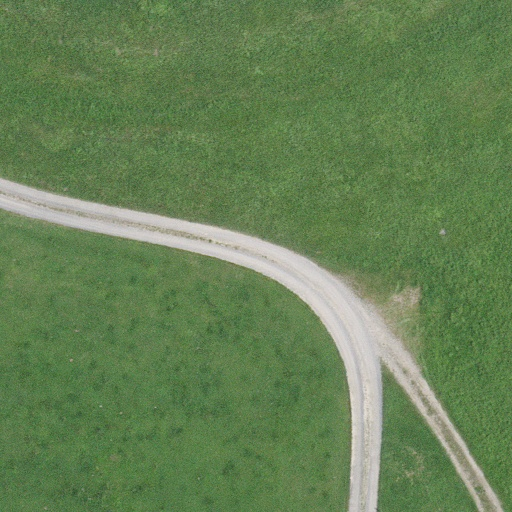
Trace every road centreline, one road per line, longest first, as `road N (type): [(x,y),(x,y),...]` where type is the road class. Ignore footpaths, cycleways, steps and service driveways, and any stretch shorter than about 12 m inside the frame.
road 1 (unclassified): [(375,361),(314,264),(0,186)]
road 2 (unclassified): [(482,511),(418,405),(375,361)]
road 3 (unclassified): [(375,361),(369,511)]
